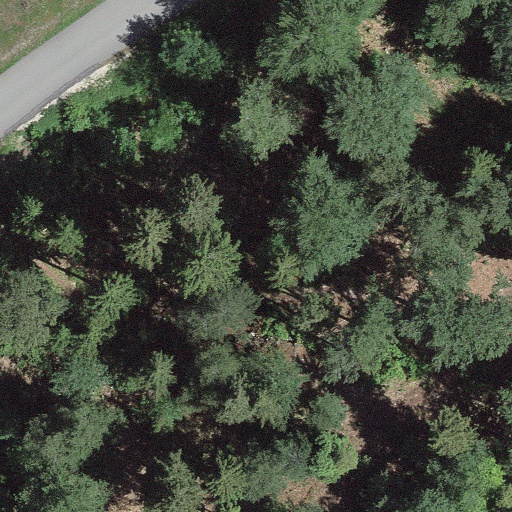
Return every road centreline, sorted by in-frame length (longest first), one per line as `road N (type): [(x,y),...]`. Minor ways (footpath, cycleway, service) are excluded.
road 1 (track): [(0,272),(335,269),(511,285)]
road 2 (residential): [(0,108),(154,0)]
road 3 (track): [(511,380),(454,426),(511,440)]
